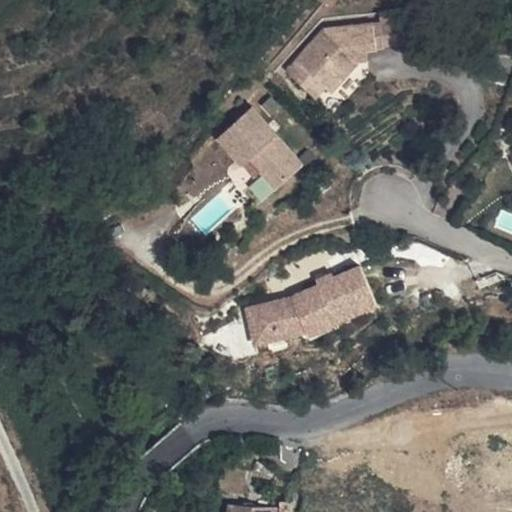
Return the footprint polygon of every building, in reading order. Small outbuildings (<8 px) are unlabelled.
[(388,20),(390,42),(415,42),(398,10),(388,10),(388,20)] [(381,21),(382,43),(390,42),(388,20),(381,21)] [(373,43),(382,43),(381,21),(330,26),(294,65),(310,80),(320,69),(330,78),(336,84),(364,55),(364,44),(373,43)] [(374,54),(373,43),(364,44),(364,55),(374,54)] [(320,89),(330,78),(320,69),(310,80),(320,89)] [(256,104),(222,134),(248,162),(255,155),(282,186),(309,162),(256,104)] [(282,186),(255,155),(248,162),(243,166),(271,196),(282,186)] [(194,217),(209,232),(243,200),(228,185),(194,217)] [(64,269),(48,260),(41,273),(56,282),(64,269)] [(296,294),(249,305),(260,342),(311,329),(312,333),(341,321),(340,320),(382,302),(366,264),(339,276),(337,270),(320,278),(322,283),(296,294)]
